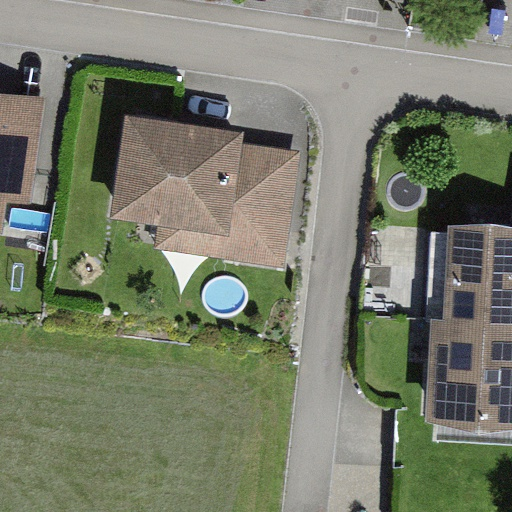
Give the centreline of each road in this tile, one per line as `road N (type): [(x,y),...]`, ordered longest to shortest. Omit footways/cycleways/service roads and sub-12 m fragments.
road 1 (residential): [(309,501),(358,69)]
road 2 (residential): [(358,69),(0,16)]
road 3 (residential): [(511,92),(358,69)]
